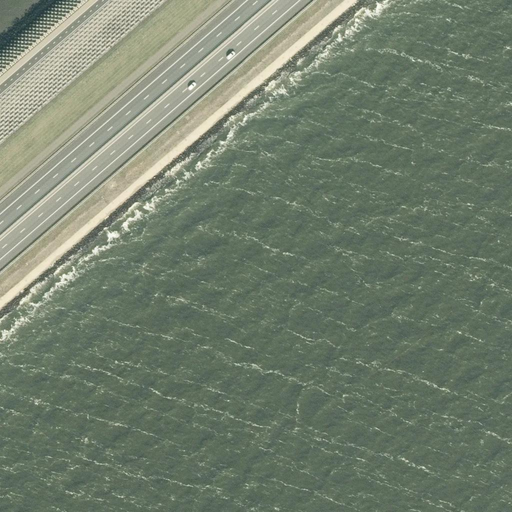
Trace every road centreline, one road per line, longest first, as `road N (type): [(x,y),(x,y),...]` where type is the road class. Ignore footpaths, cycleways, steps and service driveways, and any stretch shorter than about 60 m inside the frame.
road 1 (motorway): [(0,248),(287,0)]
road 2 (motorway): [(256,0),(0,222)]
